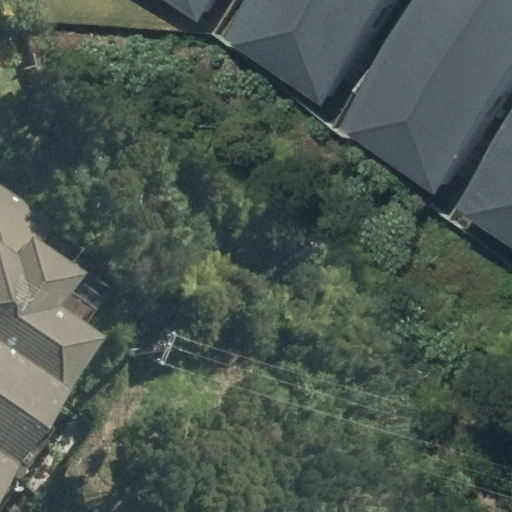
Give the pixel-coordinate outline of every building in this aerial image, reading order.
[(190,0),(223,23),(238,0),(190,0)] [(404,66),(449,0),(275,0),(251,37),(352,107),(388,55),(404,66)] [(511,137),(511,0),(449,0),(404,66),(363,125),(464,195),(507,134),(511,137)] [(511,161),(478,210),(511,233),(511,161)] [(44,214),(0,185),(0,483),(94,339),(76,327),(86,312),(61,295),(73,277),(24,245),(44,214)]
